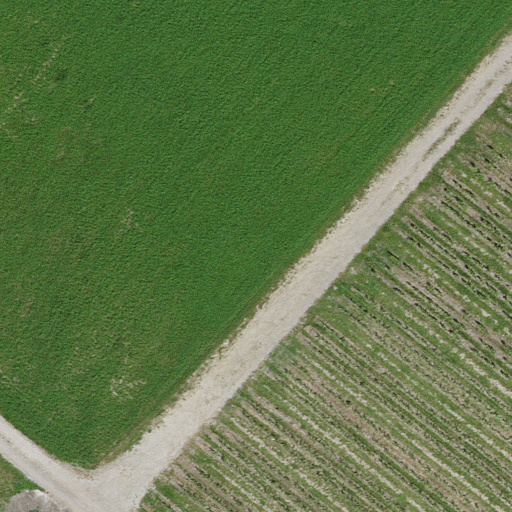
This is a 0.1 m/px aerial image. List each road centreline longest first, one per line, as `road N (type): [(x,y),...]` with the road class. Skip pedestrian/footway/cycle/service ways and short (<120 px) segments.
road 1 (track): [(108,511),(262,352),(511,67)]
road 2 (track): [(100,511),(0,428)]
